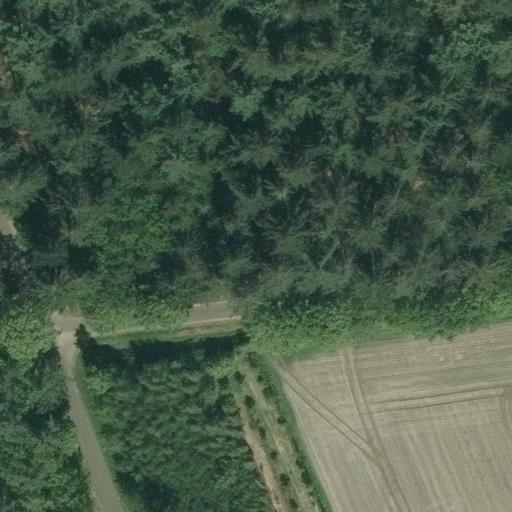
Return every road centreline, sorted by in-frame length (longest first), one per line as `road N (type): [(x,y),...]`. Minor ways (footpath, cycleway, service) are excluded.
road 1 (unclassified): [(47,333),(511,273)]
road 2 (unclassified): [(108,511),(47,333)]
road 3 (unclassified): [(47,333),(0,216)]
